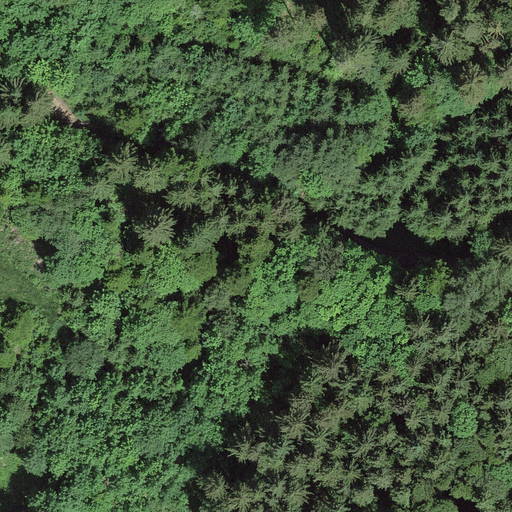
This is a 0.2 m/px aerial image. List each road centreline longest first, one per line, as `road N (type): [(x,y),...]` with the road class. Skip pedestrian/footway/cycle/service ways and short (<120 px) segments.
road 1 (track): [(511,266),(375,247),(127,136),(0,119)]
road 2 (track): [(406,511),(363,358),(360,302),(416,151),(511,106)]
